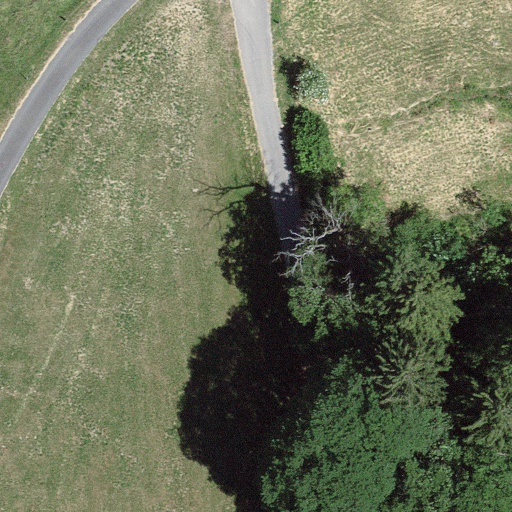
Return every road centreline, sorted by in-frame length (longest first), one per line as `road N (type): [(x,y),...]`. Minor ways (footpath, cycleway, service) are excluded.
road 1 (track): [(253,0),(267,114),(350,511)]
road 2 (unclassified): [(125,0),(71,61),(0,180)]
